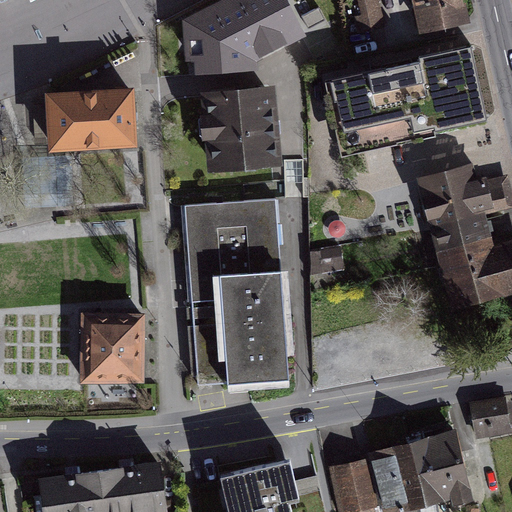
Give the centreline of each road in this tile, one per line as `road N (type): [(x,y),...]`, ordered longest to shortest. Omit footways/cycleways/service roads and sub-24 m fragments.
road 1 (residential): [(187,440),(149,37)]
road 2 (unknown): [(303,417),(292,13)]
road 3 (residential): [(187,440),(511,382)]
road 4 (residential): [(0,443),(187,440)]
